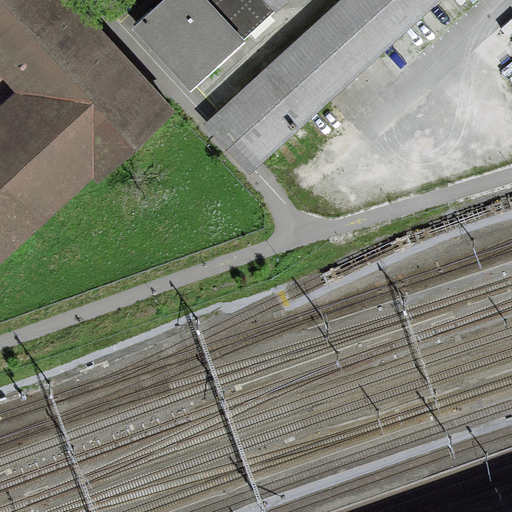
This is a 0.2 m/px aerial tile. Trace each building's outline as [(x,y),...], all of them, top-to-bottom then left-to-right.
[(72,0),(0,0),(0,74),(16,92),(0,106),(0,264),(93,178),(98,184),(176,112),(168,102),(72,0)] [(205,0),(164,0),(132,30),(190,92),(244,42),(243,40),(205,0)] [(341,0),(205,123),(252,174),(445,0),(341,0)] [(205,0),(243,40),(275,11),(265,0),(205,0)] [(265,0),(275,11),(286,0),(265,0)] [(0,74),(0,106),(16,92),(0,74)]
